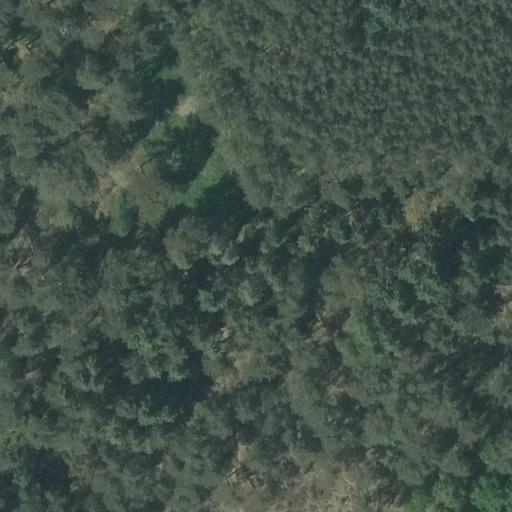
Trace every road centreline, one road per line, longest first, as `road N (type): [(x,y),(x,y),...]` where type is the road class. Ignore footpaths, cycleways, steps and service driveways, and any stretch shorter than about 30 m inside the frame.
road 1 (track): [(241,511),(225,461),(222,364),(203,303),(156,238)]
road 2 (track): [(103,0),(105,43),(86,77),(79,115),(89,154),(156,238)]
